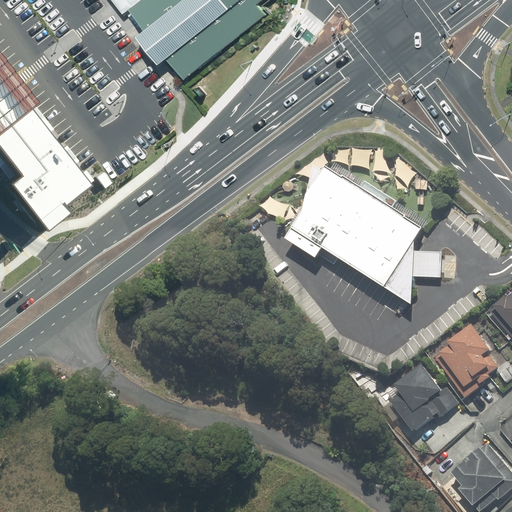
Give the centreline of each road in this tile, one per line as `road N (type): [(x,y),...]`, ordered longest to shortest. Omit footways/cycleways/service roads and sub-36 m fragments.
road 1 (primary): [(341,103),(0,356)]
road 2 (track): [(373,511),(327,462),(157,417),(77,353),(51,318)]
road 3 (primary): [(180,174),(376,28)]
road 4 (primary): [(0,312),(180,174)]
road 5 (primary): [(180,174),(325,0)]
road 6 (primary): [(487,169),(393,114),(341,103)]
road 7 (secondary): [(487,169),(401,58)]
